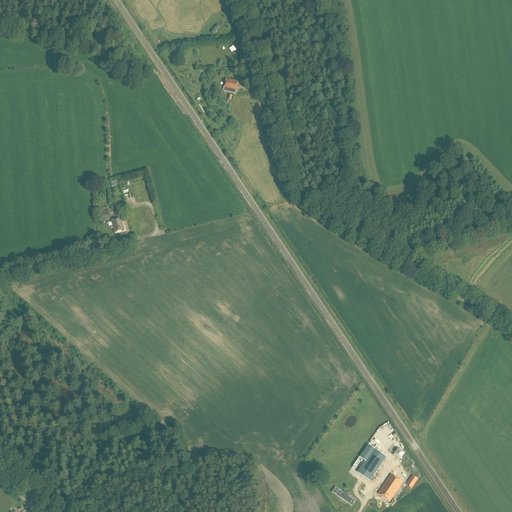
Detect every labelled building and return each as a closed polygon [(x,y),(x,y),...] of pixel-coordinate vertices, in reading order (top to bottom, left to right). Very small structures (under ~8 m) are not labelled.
[(246,85),(257,82),(255,73),(244,76),(246,85)] [(235,93),(238,81),(227,79),(224,90),(235,93)] [(258,125),(260,118),(234,112),(232,119),(258,125)] [(107,209),(107,208),(99,209),(100,214),(101,219),(109,217),(108,209),(107,209)] [(115,232),(124,230),(121,219),(112,221),(115,232)] [(369,481),(386,457),(369,444),(360,456),(367,461),(358,473),(369,481)] [(390,502),(403,483),(391,475),(378,494),(390,502)] [(411,489),(418,480),(413,476),(406,485),(411,489)] [(357,490),(359,485),(351,482),(349,487),(357,490)] [(356,500),(336,487),(332,492),(352,505),(356,500)]
